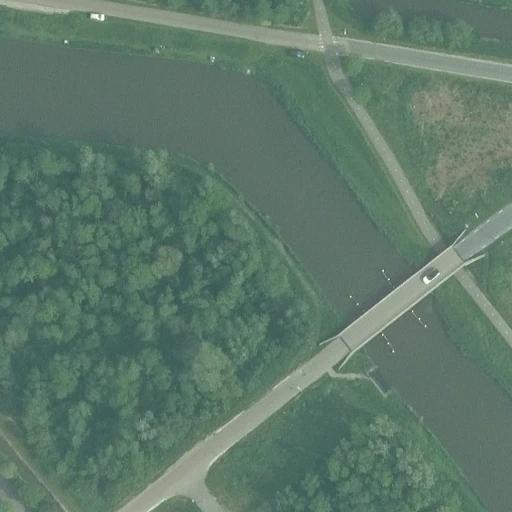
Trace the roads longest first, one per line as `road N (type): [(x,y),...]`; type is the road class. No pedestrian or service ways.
road 1 (unclassified): [(31,0),(511,76)]
road 2 (tertiary): [(132,511),(458,257)]
